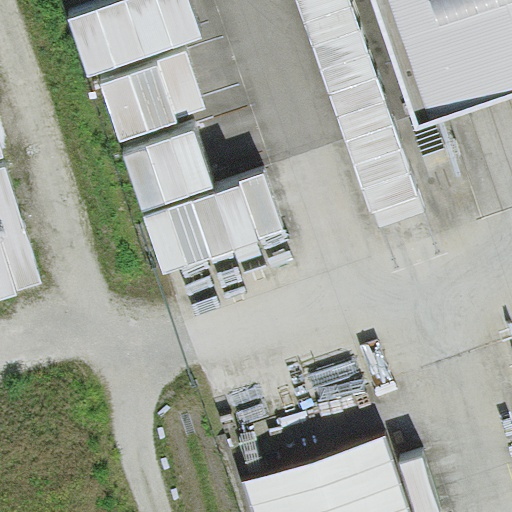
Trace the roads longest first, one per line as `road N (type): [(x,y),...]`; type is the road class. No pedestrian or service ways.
road 1 (unknown): [(135,511),(87,361)]
road 2 (unknown): [(369,264),(511,208)]
